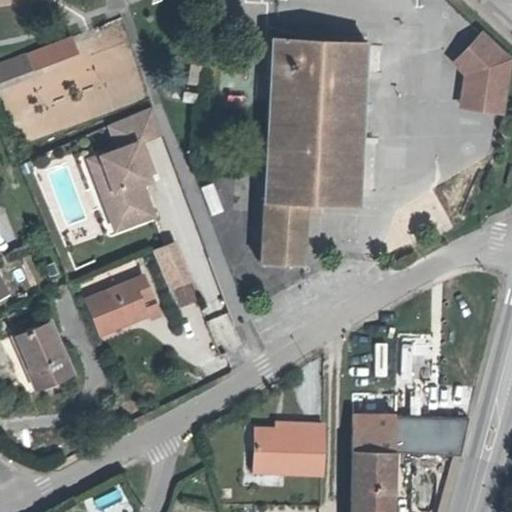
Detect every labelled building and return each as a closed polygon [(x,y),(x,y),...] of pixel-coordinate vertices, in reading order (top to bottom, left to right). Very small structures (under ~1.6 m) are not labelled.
[(321,41),(321,30),(300,29),(299,40),(321,41)] [(501,112),(509,59),(481,33),(453,61),(466,73),(461,106),(501,112)] [(356,203),(364,43),(321,41),(299,40),(273,38),(262,262),(301,264),(304,211),(304,200),(320,201),(356,203)] [(0,82),(78,54),(73,40),(0,65),(0,82)] [(199,85),(202,65),(190,63),(187,83),(199,85)] [(140,181),(149,178),(147,173),(135,142),(141,140),(161,133),(151,106),(108,125),(117,148),(99,155),(113,191),(102,195),(110,217),(122,213),(127,225),(153,214),(140,181)] [(153,171),(141,140),(135,142),(147,173),(153,171)] [(113,191),(99,155),(88,160),(102,195),(113,191)] [(320,212),(320,201),(304,200),(304,211),(320,212)] [(127,225),(122,213),(110,217),(115,229),(127,225)] [(156,310),(142,276),(87,299),(101,334),(156,310)] [(194,299),(189,285),(175,291),(180,304),(194,299)] [(216,341),(233,333),(224,313),(206,321),(216,341)] [(70,372),(47,321),(14,335),(37,387),(70,372)] [(386,376),(387,342),(374,342),(373,376),(386,376)] [(439,343),(400,342),(399,378),(438,378),(439,343)] [(125,424),(120,412),(109,418),(114,429),(125,424)] [(352,414),(352,450),(392,452),(453,455),(463,417),(352,414)] [(467,417),(463,417),(453,455),(460,455),(467,417)] [(322,473),(323,425),(308,424),(308,430),(276,430),(254,429),(253,471),(322,473)] [(391,511),(392,452),(352,450),(351,506),(350,511),(391,511)]
